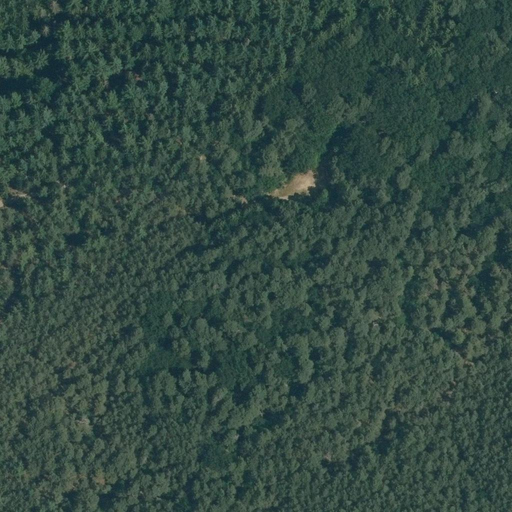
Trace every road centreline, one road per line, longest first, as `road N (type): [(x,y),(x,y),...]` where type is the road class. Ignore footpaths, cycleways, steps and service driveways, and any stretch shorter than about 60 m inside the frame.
road 1 (track): [(0,202),(119,173),(367,175),(383,180),(413,219),(447,329),(470,341),(511,325)]
road 2 (track): [(0,323),(136,173)]
